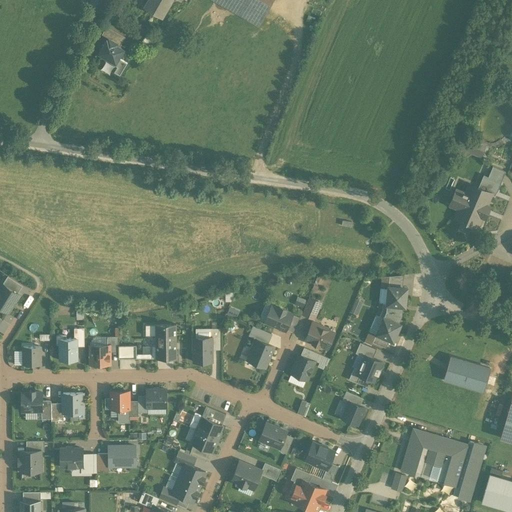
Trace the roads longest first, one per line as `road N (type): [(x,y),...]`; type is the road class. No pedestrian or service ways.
road 1 (unclassified): [(0,138),(373,200),(413,235),(430,311)]
road 2 (residential): [(3,378),(189,375),(248,400)]
road 3 (residential): [(364,449),(430,311)]
road 4 (residential): [(4,504),(3,378)]
road 5 (residential): [(248,400),(364,449)]
road 6 (residential): [(201,511),(248,400)]
